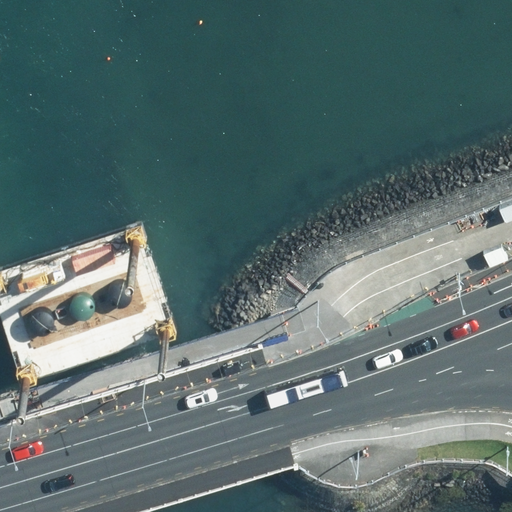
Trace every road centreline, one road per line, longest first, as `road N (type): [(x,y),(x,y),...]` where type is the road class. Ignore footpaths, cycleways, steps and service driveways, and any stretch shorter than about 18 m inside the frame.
road 1 (primary): [(0,485),(363,373)]
road 2 (primary): [(363,373),(511,317)]
road 3 (primary): [(511,369),(363,373)]
